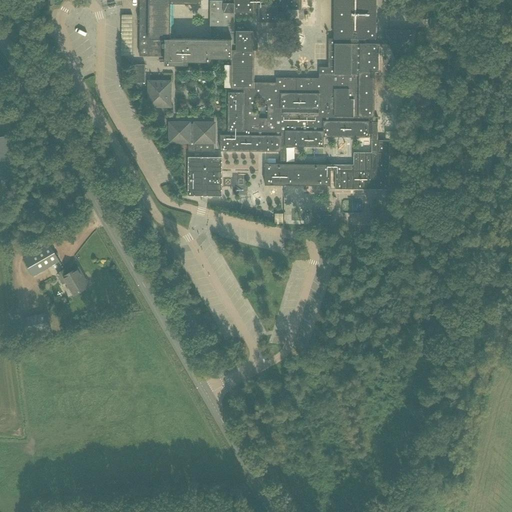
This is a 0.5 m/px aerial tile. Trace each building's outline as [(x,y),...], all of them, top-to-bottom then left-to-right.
[(201,4),(201,0),(139,0),(140,9),(140,19),(139,57),(150,57),(151,53),(159,53),(166,54),(166,65),(190,66),(190,62),(212,62),(212,58),(233,59),(233,61),(223,61),(223,93),(228,93),(228,131),(230,131),(230,135),(220,135),(220,151),(281,151),(280,164),(265,164),(265,185),(331,186),(331,171),(336,171),(335,189),(389,190),(390,140),(378,140),(378,117),(374,117),(375,72),(379,72),(379,44),(365,44),(365,39),(375,39),(375,0),(334,0),(335,39),(335,43),(334,73),(324,73),(324,78),(281,78),(281,83),(258,83),(258,88),(254,88),(255,50),(258,50),(258,38),(244,24),(235,24),(235,13),(235,12),(253,12),(253,13),(253,8),(258,8),(258,22),(259,22),(277,22),(278,22),(278,6),(282,7),(282,9),(283,10),(283,9),(301,9),(301,10),(302,10),(301,0),(223,0),(223,1),(210,0),(210,28),(211,28),(211,35),(210,35),(210,39),(182,39),(182,36),(177,36),(177,39),(171,39),(171,5),(171,3),(201,4)] [(121,55),(132,55),(132,14),(122,14),(121,55)] [(133,83),(145,83),(145,64),(133,64),(133,83)] [(147,107),(172,108),(173,80),(148,80),(147,107)] [(169,121),(168,143),(189,143),(189,151),(196,151),(214,151),(214,144),(216,144),(216,121),(194,121),(194,124),(191,124),(191,121),(169,121)] [(0,137),(0,161),(16,159),(13,136),(0,137)] [(222,196),(222,157),(188,157),(188,196),(222,196)] [(289,202),(289,208),(305,208),(305,206),(308,206),(308,202),(305,202),(305,200),(296,200),(296,198),(289,198),(289,202)] [(49,244),(41,249),(23,259),(33,276),(51,266),(59,261),(49,244)] [(64,270),(57,274),(63,284),(66,281),(73,295),(78,292),(87,287),(81,276),(82,275),(78,268),(67,275),(64,270)] [(47,313),(16,319),(20,342),(51,336),(47,313)]
